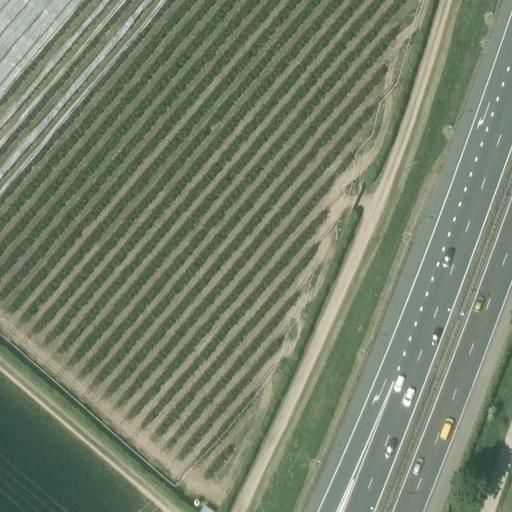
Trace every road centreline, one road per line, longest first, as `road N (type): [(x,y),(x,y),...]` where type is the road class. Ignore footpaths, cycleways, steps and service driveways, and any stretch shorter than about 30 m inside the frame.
road 1 (track): [(234,511),(376,208),(451,0)]
road 2 (motorway): [(511,101),(407,388)]
road 3 (motorway): [(409,511),(511,237)]
road 4 (track): [(177,511),(0,360)]
road 5 (motorway): [(407,388),(336,511)]
road 6 (motorway): [(407,388),(357,511)]
